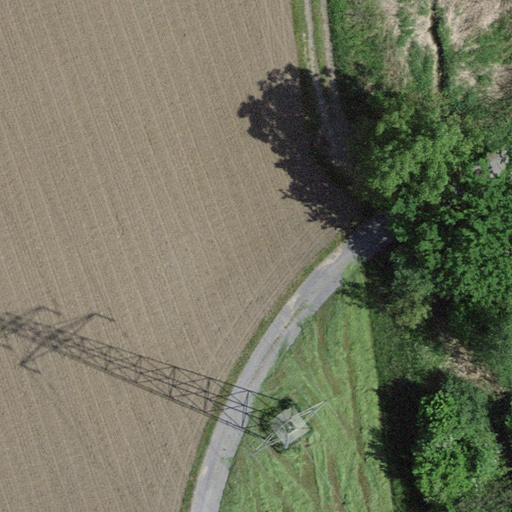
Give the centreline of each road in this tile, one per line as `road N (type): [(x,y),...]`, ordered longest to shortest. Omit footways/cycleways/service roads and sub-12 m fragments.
road 1 (track): [(392,218),(347,243),(265,340),(222,426),(201,511)]
road 2 (track): [(312,0),(333,130),(392,218)]
road 3 (track): [(511,153),(392,218)]
